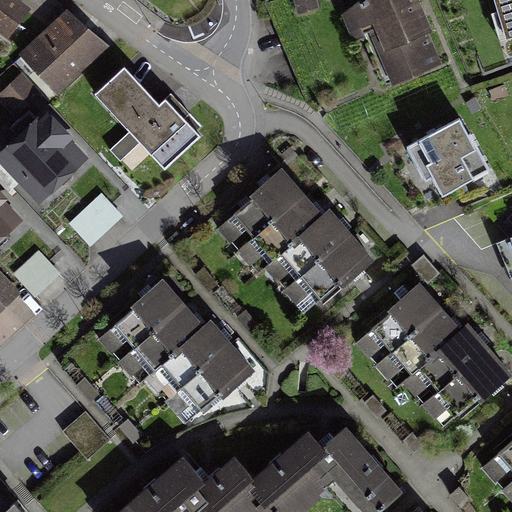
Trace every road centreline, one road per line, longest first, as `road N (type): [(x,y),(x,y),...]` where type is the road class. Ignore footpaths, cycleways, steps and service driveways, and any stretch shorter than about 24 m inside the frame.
road 1 (residential): [(203,80),(239,116),(239,137),(222,162),(0,369)]
road 2 (unknown): [(151,230),(25,85)]
road 3 (residential): [(98,0),(203,80)]
